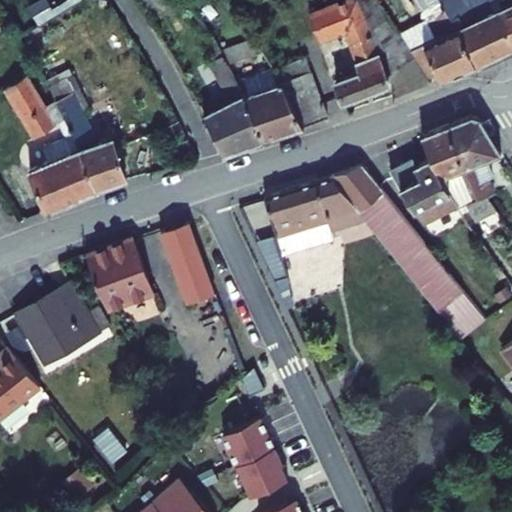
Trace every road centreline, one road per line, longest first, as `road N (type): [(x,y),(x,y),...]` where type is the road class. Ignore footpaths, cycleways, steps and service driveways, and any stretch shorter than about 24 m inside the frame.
road 1 (residential): [(212,182),(357,511)]
road 2 (residential): [(212,182),(464,94),(490,95)]
road 3 (residential): [(0,253),(212,182)]
